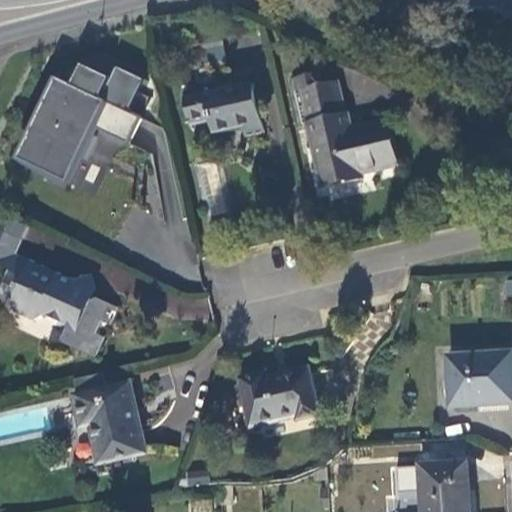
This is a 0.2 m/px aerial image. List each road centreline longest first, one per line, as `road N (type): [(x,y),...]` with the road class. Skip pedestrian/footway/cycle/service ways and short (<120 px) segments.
road 1 (residential): [(511,228),(274,299)]
road 2 (unknown): [(274,299),(214,294),(196,279),(160,191)]
road 3 (primary): [(0,32),(116,0)]
